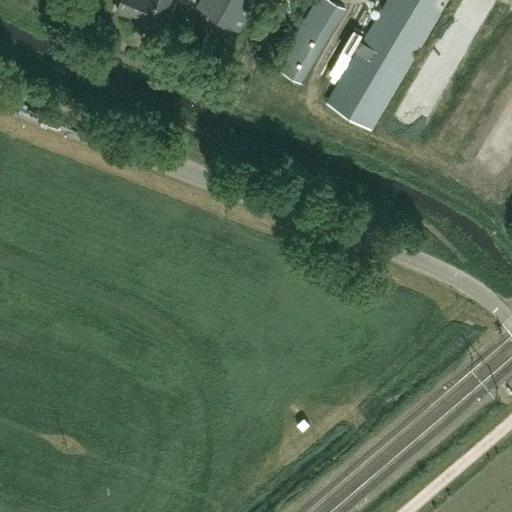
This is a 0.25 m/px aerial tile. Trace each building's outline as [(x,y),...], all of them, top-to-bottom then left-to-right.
[(123,0),(119,10),(136,17),(136,18),(165,30),(176,0),(123,0)] [(199,0),(196,6),(238,31),(256,0),(199,0)] [(345,8),(331,0),(316,0),(276,68),(301,83),(345,8)] [(375,126),(450,0),(390,0),(331,100),(375,126)] [(282,2),(270,5),(275,25),(287,22),(282,2)]
